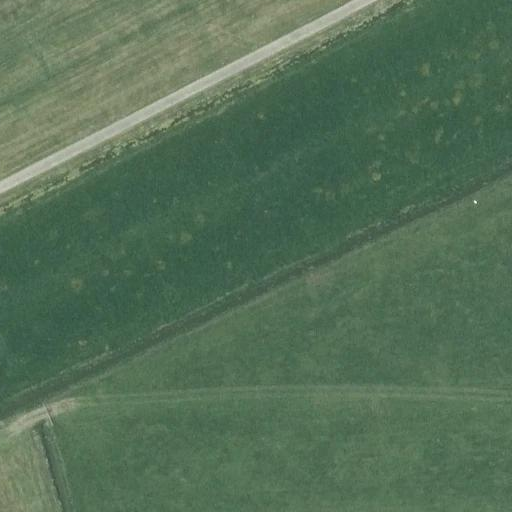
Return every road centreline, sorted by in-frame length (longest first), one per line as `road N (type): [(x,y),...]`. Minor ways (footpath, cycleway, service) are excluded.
road 1 (track): [(0,432),(85,395),(299,412),(511,411)]
road 2 (track): [(0,184),(358,0)]
